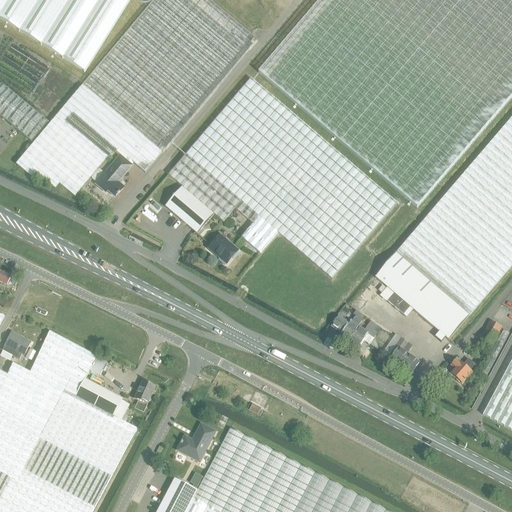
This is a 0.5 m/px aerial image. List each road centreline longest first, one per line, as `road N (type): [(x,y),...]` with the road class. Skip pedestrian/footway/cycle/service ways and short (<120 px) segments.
road 1 (unclassified): [(502,511),(202,355)]
road 2 (unclassified): [(401,391),(104,231)]
road 3 (primary): [(511,482),(236,338)]
road 4 (primary): [(236,338),(0,217)]
road 5 (unclassified): [(118,511),(202,355)]
road 6 (unclassified): [(401,391),(262,339),(236,338)]
road 7 (unclassified): [(236,338),(226,320),(104,231)]
road 8 (unclassified): [(115,311),(0,250)]
road 9 (unclassified): [(511,450),(401,391)]
road 10 (unclassified): [(236,338),(115,311)]
